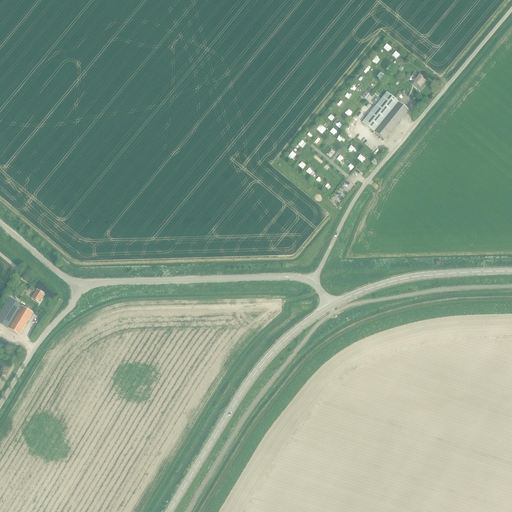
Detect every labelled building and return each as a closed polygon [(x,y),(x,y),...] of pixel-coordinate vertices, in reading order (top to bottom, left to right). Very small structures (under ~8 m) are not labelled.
[(369,73),(372,68),(367,64),(363,69),(369,73)] [(425,81),(422,79),(423,78),(420,75),(419,76),(414,73),(412,75),(415,78),(416,77),(417,78),(414,82),(416,83),(414,86),(416,88),(417,87),(421,91),(424,86),(422,84),(425,81)] [(384,140),(408,110),(386,93),(380,100),(377,97),(372,102),(376,105),(362,122),(374,132),(384,140)] [(321,121),(317,126),(323,131),(327,126),(321,121)] [(35,292),(31,299),(38,303),(43,294),(31,286),(29,290),(32,292),(33,291),(35,292)] [(32,313),(21,307),(8,298),(0,311),(0,323),(19,335),(32,313)] [(13,345),(2,338),(0,342),(0,347),(8,352),(9,349),(11,350),(13,345)]
